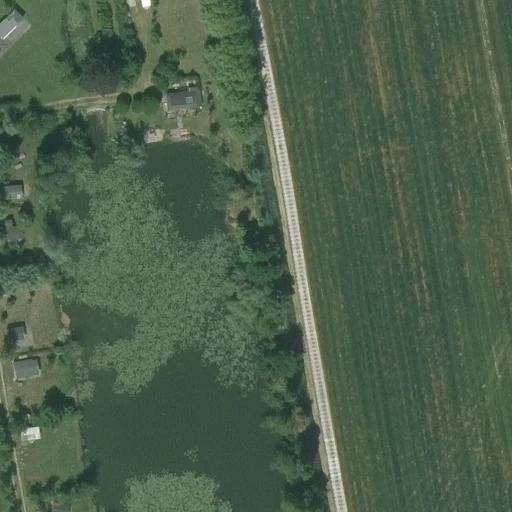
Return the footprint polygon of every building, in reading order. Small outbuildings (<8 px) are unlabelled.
[(22,18),(14,10),(4,20),(12,28),(22,18)] [(195,90),(183,92),(185,108),(197,106),(195,90)] [(7,199),(17,199),(16,185),(6,185),(7,199)] [(5,240),(15,240),(14,226),(4,226),(5,240)] [(18,341),(16,328),(5,330),(7,343),(18,341)] [(15,378),(27,376),(25,360),(13,362),(15,378)] [(33,428),(20,429),(22,441),(35,440),(33,428)] [(62,511),(64,504),(54,502),(52,511),(62,511)]
